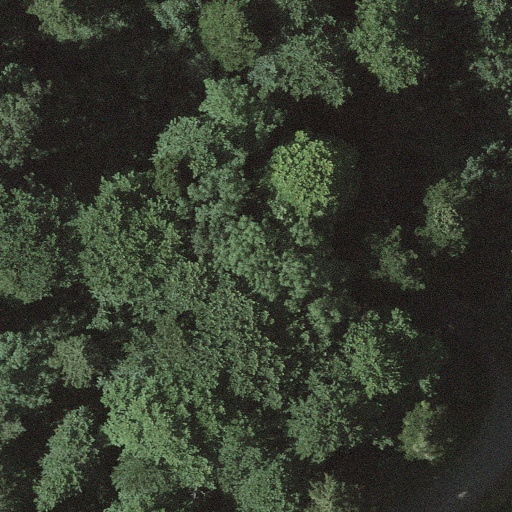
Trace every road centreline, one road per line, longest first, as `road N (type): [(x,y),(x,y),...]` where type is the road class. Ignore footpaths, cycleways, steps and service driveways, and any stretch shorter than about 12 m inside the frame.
road 1 (track): [(0,393),(85,370),(213,367),(452,294),(503,323),(511,340)]
road 2 (track): [(511,437),(414,511)]
